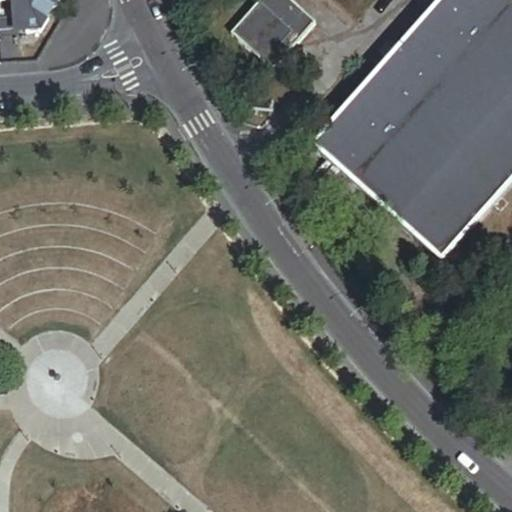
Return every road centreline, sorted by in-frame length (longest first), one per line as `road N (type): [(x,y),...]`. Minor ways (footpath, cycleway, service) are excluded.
road 1 (residential): [(162,69),(252,212),(380,375),(511,498)]
road 2 (residential): [(0,91),(162,69)]
